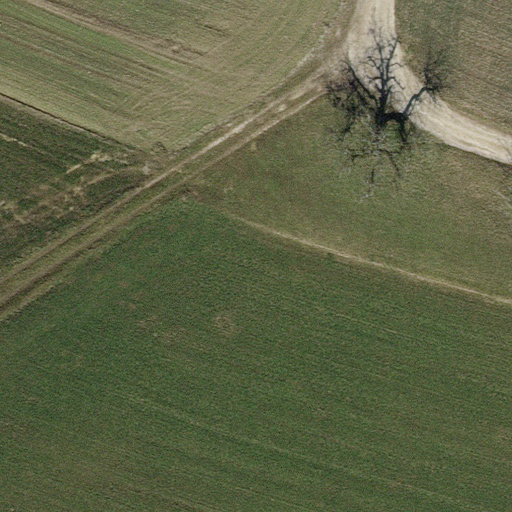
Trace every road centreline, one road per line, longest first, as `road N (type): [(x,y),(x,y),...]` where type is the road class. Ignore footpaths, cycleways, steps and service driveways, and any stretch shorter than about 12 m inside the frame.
road 1 (track): [(393,22),(0,296)]
road 2 (track): [(393,22),(386,63),(464,133),(511,149)]
